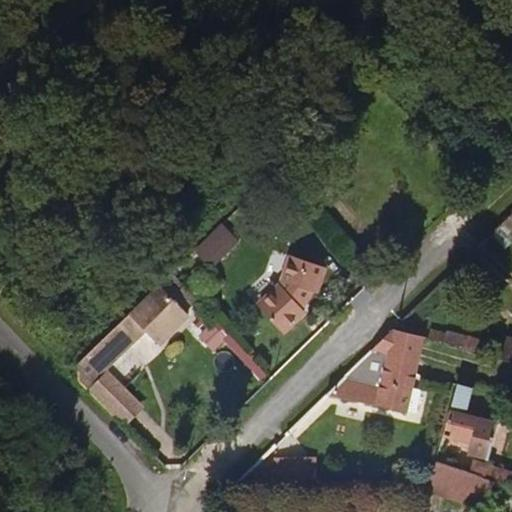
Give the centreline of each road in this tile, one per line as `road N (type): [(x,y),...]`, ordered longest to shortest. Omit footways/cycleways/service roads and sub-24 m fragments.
road 1 (unclassified): [(163,506),(0,335)]
road 2 (unclassified): [(0,79),(92,0)]
